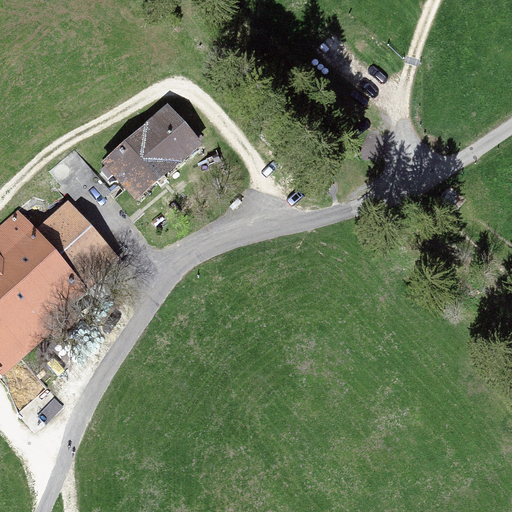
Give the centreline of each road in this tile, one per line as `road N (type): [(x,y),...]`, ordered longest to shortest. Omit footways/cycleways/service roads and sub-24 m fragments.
road 1 (unclassified): [(40,511),(90,393),(160,282),(187,256),(430,178),(511,126)]
road 2 (track): [(282,225),(239,139),(191,94),(169,92),(35,163),(0,207)]
road 3 (track): [(434,0),(400,102),(404,137),(430,178)]
road 4 (track): [(396,191),(511,279)]
